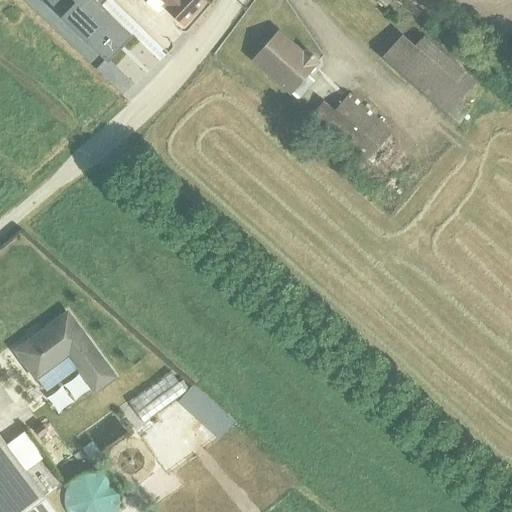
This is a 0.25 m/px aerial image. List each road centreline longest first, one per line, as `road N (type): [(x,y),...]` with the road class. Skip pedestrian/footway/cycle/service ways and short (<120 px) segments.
road 1 (unclassified): [(511,509),(98,146)]
road 2 (unclassified): [(220,0),(98,146)]
road 3 (unknown): [(37,0),(139,99)]
road 4 (unclassified): [(98,146),(0,222)]
